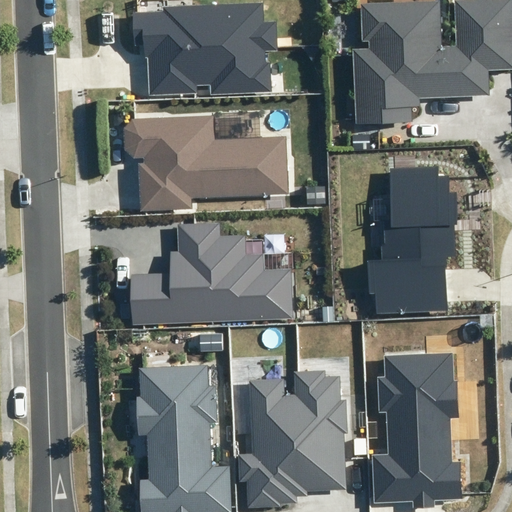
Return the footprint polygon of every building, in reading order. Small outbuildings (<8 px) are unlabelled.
[(356,123),(412,121),(411,107),(420,106),(420,99),(490,96),(489,71),(511,70),(511,0),(455,0),(457,45),(442,46),(440,0),(360,4),(362,42),(369,41),(369,49),(353,50),(356,123)] [(148,95),(198,93),(198,87),(210,86),(210,94),(272,92),(271,62),(266,62),(265,51),(276,51),(275,22),(263,22),(263,4),(163,8),(163,12),(134,13),(135,44),(144,44),(145,57),(147,57),(148,95)] [(290,194),(287,135),(214,139),(213,115),(132,119),(124,128),(125,150),(134,159),(144,158),(144,163),(138,163),(141,211),(193,208),(193,199),(290,194)] [(376,314),(448,312),(447,268),(448,268),(448,257),(455,256),(455,225),(458,225),(457,192),(450,192),(450,174),(439,175),(439,167),(390,167),(390,231),(384,231),(384,244),(381,246),(382,259),(368,260),(369,292),(375,292),(376,314)] [(135,323),(292,318),(290,268),(264,269),(264,254),(245,255),(244,235),(219,236),(218,222),(177,223),(178,251),(171,251),(171,275),(133,276),(135,323)] [(455,379),(454,353),(385,355),(386,377),(379,377),(380,411),(387,411),(389,454),(372,455),(373,503),(413,501),(413,506),(432,505),(432,499),(462,498),(460,461),(453,462),(451,419),(460,419),(458,379),(455,379)] [(231,511),(230,466),(211,466),(209,422),(217,421),(215,386),(210,386),(209,365),(139,368),(140,396),(136,396),(138,436),(147,435),(149,479),(140,480),(141,511),(231,511)] [(325,370),(294,371),(295,394),(298,495),(307,495),(307,491),(346,489),(344,433),(347,433),(346,400),(341,400),(340,375),(325,376),(325,370)] [(298,495),(295,394),(283,394),(283,378),(249,381),(253,454),(238,454),(239,482),(246,482),(248,508),(280,507),(280,503),(298,503),(298,495)]
